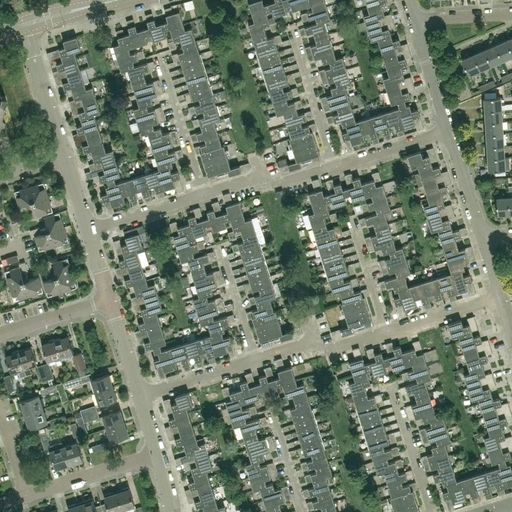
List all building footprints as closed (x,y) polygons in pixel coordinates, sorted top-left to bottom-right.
[(272,10),(270,4),(264,6),(261,0),(254,0),(255,2),(249,4),(253,17),(259,14),(261,20),(268,18),(266,12),(271,11),(272,10)] [(291,5),(289,0),(274,0),(276,2),(270,4),(272,10),(271,11),(274,17),(287,13),(285,7),(290,5),(291,5)] [(305,0),(289,0),(291,5),(292,11),(305,7),(303,1),(305,0)] [(327,7),(324,0),(305,0),(303,1),(305,7),(311,5),(313,11),(327,7)] [(387,2),(386,0),(365,0),(368,8),(374,6),(376,12),(383,10),(381,4),(387,2)] [(393,21),(391,14),(385,16),(383,10),(376,12),(374,6),(368,8),(369,14),(363,16),(367,29),(393,21)] [(331,20),(327,7),(313,11),(307,13),(301,15),(303,22),(315,18),(317,24),(324,22),(331,20)] [(183,24),(179,12),(173,14),(171,8),(164,10),(168,22),(162,24),(164,31),(170,29),(172,35),(178,33),(176,27),(183,24)] [(166,37),(164,31),(162,24),(156,26),(154,20),(153,20),(151,14),(145,16),(149,28),(143,30),(145,37),(151,35),(152,40),(153,41),(166,37)] [(270,25),(270,24),(268,18),(261,20),(259,14),(253,17),(255,23),(248,25),(252,37),(266,33),(264,27),(269,25),(270,25)] [(147,42),(145,37),(143,30),(137,32),(135,26),(133,20),(126,22),(130,34),(124,36),(126,43),(132,41),(135,47),(147,43),(147,42)] [(391,35),(389,29),(395,27),(393,21),(367,29),(371,42),(378,40),(379,46),(386,44),(384,38),(391,35)] [(328,34),(324,22),(317,24),(305,27),(305,28),(298,30),(301,36),(313,32),(315,39),(328,34)] [(278,29),(276,23),(270,24),(270,25),(269,25),(271,31),(278,29)] [(195,41),(191,29),(185,31),(183,24),(176,27),(178,33),(172,35),(174,41),(174,42),(175,41),(180,40),(182,46),(195,41)] [(135,47),(132,41),(126,43),(124,36),(122,30),(115,32),(119,44),(113,46),(117,59),(130,55),(128,49),(135,47)] [(256,50),(276,44),(282,42),(280,35),(268,39),(266,33),(252,37),(256,50)] [(332,47),(328,34),(315,39),(317,45),(304,48),(306,55),(332,47)] [(409,50),(407,43),(401,45),(399,39),(393,41),(391,35),(384,38),(386,44),(379,46),(383,58),(409,50)] [(74,52),(81,51),(77,37),(63,41),(65,48),(46,53),(49,60),(61,57),(61,56),(67,54),(69,61),(76,58),(74,52)] [(176,48),(175,41),(174,42),(174,41),(168,43),(170,50),(176,48)] [(199,54),(195,41),(182,46),(184,52),(172,56),(174,62),(180,60),(199,54)] [(511,56),(511,52),(507,41),(496,45),(502,61),(511,56)] [(279,52),(276,44),(256,50),(259,58),(279,52)] [(502,61),(496,45),(485,50),(491,65),(502,61)] [(336,59),(332,47),(306,55),(309,62),(321,58),(323,64),(330,62),(336,59)] [(407,65),(405,59),(411,57),(409,50),(383,58),(387,71),(394,69),(396,75),(403,73),(401,67),(407,65)] [(491,65),(485,50),(474,55),(480,70),(491,65)] [(132,62),(145,58),(143,51),(137,53),(130,55),(117,59),(121,72),(127,70),(134,68),(134,67),(132,62)] [(281,60),(279,52),(259,58),(261,66),(281,60)] [(80,71),(76,58),(69,61),(67,54),(61,56),(61,57),(63,62),(57,64),(58,70),(52,72),(53,74),(54,79),(69,74),(80,71)] [(202,62),(199,54),(180,60),(182,68),(202,62)] [(480,70),(474,55),(462,60),(469,75),(480,70)] [(347,70),(342,57),(336,59),(330,62),(331,68),(319,72),(321,78),(347,70)] [(284,68),(281,60),(261,66),(264,74),(284,68)] [(143,72),(155,69),(153,62),(147,64),(147,63),(134,67),(134,68),(127,70),(131,83),(145,78),(143,72)] [(204,70),(202,62),(182,68),(185,76),(204,70)] [(286,76),(286,74),(284,68),(264,74),(266,82),(286,76)] [(413,83),(411,77),(405,79),(403,73),(396,75),(394,69),(387,71),(389,77),(383,79),(387,92),(413,83)] [(207,78),(206,74),(204,70),(185,76),(187,84),(207,78)] [(351,83),(348,74),(347,70),(321,78),(323,85),(336,81),(337,86),(337,87),(344,85),(351,83)] [(77,86),(84,84),(80,71),(69,74),(54,79),(56,85),(63,83),(65,90),(71,88),(73,94),(79,92),(77,86)] [(289,84),(286,76),(266,82),(269,90),(282,86),(283,86),(289,84)] [(135,95),(161,87),(159,80),(146,84),(145,78),(131,83),(135,95)] [(209,86),(207,78),(187,84),(190,92),(209,86)] [(411,98),(409,92),(415,90),(413,83),(387,92),(391,104),(397,102),(399,108),(399,109),(406,106),(404,100),(411,98)] [(97,100),(93,88),(86,90),(84,84),(77,86),(79,92),(73,94),(75,100),(68,102),(70,108),(97,100)] [(348,97),(344,85),(337,87),(337,86),(331,88),(333,95),(320,99),(322,105),(348,97)] [(212,94),(209,86),(190,92),(193,101),(199,98),(212,94)] [(293,96),(299,95),(297,88),(284,92),(283,86),(282,86),(269,90),(273,103),(286,98),(287,99),(293,97),(293,96)] [(153,104),(151,98),(163,94),(161,87),(135,95),(139,107),(139,108),(146,106),(153,104)] [(216,107),(212,94),(199,98),(201,104),(188,108),(190,115),(197,113),(197,114),(203,112),(203,111),(216,107)] [(360,94),(355,95),(359,107),(364,106),(360,94)] [(352,110),(348,97),(322,105),(324,112),(337,108),(339,113),(339,114),(352,110)] [(501,110),(501,97),(484,98),(485,111),(501,110)] [(283,113),(296,109),(303,107),(301,101),(288,104),(287,99),(286,98),(273,103),(277,116),(283,114),(283,113)] [(101,113),(97,100),(70,108),(72,115),(79,113),(81,119),(87,117),(89,124),(96,121),(94,115),(101,113)] [(424,129),(418,109),(411,111),(409,105),(406,106),(399,109),(399,108),(396,109),(403,129),(415,125),(417,131),(424,129)] [(137,122),(163,114),(161,107),(148,111),(146,106),(139,108),(139,107),(133,109),(137,122)] [(220,120),(216,107),(203,111),(203,112),(205,117),(192,121),(194,127),(201,126),(214,121),(214,122),(220,120)] [(307,120),(313,118),(311,111),(298,115),(296,109),(283,113),(283,114),(287,126),(300,122),(301,122),(307,120)] [(403,129),(396,109),(384,113),(388,126),(394,125),(398,137),(405,135),(403,129)] [(356,122),(352,110),(339,114),(339,113),(333,115),(333,116),(326,118),(328,125),(341,121),(343,127),(346,126),(356,122)] [(501,110),(485,111),(486,123),(502,122),(501,110)] [(388,126),(384,113),(371,117),(375,130),(376,130),(381,128),(385,141),(392,139),(390,133),(388,126)] [(154,130),(152,125),(165,121),(163,114),(137,122),(141,135),(147,133),(154,131),(154,130)] [(100,134),(96,121),(89,124),(87,117),(81,119),(83,125),(76,127),(78,133),(72,135),(74,142),(100,134)] [(375,130),(371,117),(359,121),(363,134),(369,132),(373,145),(379,143),(377,137),(378,137),(376,130),(375,130)] [(218,134),(214,122),(214,121),(201,126),(202,132),(190,136),(192,142),(198,140),(199,141),(205,139),(204,138),(218,134)] [(354,151),(354,149),(353,149),(352,145),(365,141),(363,134),(359,121),(356,122),(346,126),(348,131),(342,134),(348,153),(354,151)] [(291,138),(312,132),(317,130),(315,124),(302,128),(301,122),(300,122),(287,126),(291,138)] [(487,135),(503,134),(502,122),(486,123),(487,135)] [(131,134),(139,131),(136,123),(128,126),(131,134)] [(151,146),(177,137),(175,131),(162,135),(160,128),(154,130),(154,131),(147,133),(151,146)] [(322,161),(312,132),(291,138),(289,139),(297,162),(288,164),(288,165),(280,167),(279,168),(281,173),(299,167),(299,168),(322,161)] [(104,147),(100,134),(74,142),(76,148),(82,146),(84,153),(91,151),(92,157),(99,155),(97,149),(104,147)] [(222,146),(218,134),(204,138),(205,139),(206,144),(194,148),(196,154),(200,153),(222,147),(222,146)] [(503,134),(487,135),(487,147),(504,146),(503,134)] [(168,153),(167,148),(179,144),(177,137),(151,146),(155,158),(168,154),(168,153)] [(231,169),(224,146),(222,146),(222,147),(200,153),(210,183),(233,175),(233,174),(251,169),(249,163),(240,166),(231,169)] [(504,146),(487,147),(488,159),(504,158),(504,146)] [(116,163),(112,151),(106,153),(104,147),(97,149),(99,155),(92,157),(94,163),(88,165),(90,172),(116,163)] [(426,171),(424,165),(431,163),(437,161),(433,148),(426,150),(428,156),(422,158),(420,152),(407,156),(411,169),(418,167),(419,173),(426,171)] [(170,160),(183,156),(181,150),(175,152),(175,151),(168,153),(168,154),(155,158),(159,170),(159,171),(169,167),(169,168),(173,167),(170,160)] [(505,170),(504,158),(488,159),(489,171),(505,170)] [(286,159),(278,161),(280,167),(288,165),(288,164),(286,159)] [(120,176),(116,163),(90,172),(84,173),(86,180),(98,176),(101,183),(107,180),(109,186),(109,187),(116,184),(114,178),(120,176)] [(449,178),(447,171),(441,173),(439,167),(433,169),(431,163),(424,165),(426,171),(419,173),(423,186),(449,178)] [(184,191),(178,171),(171,173),(169,168),(169,167),(159,171),(159,170),(156,171),(162,191),(175,187),(176,191),(177,193),(184,191)] [(162,191),(156,171),(144,175),(148,188),(154,186),(158,199),(164,197),(163,192),(162,191)] [(382,183),(379,172),(372,175),(374,181),(367,183),(369,189),(363,191),(365,198),(371,196),(373,201),(386,197),(382,183)] [(363,191),(369,189),(367,183),(362,185),(360,178),(353,180),(351,174),(344,176),(348,188),(351,195),(353,202),(365,198),(363,191)] [(148,188),(144,175),(131,179),(135,192),(136,192),(141,190),(145,203),(152,201),(150,195),(150,194),(148,188)] [(447,192),(445,186),(451,184),(449,178),(423,186),(427,198),(434,196),(436,202),(443,200),(441,194),(447,192)] [(135,192),(131,179),(118,183),(123,196),(129,194),(133,207),(139,205),(137,198),(138,198),(136,192),(135,192)] [(329,194),(324,196),(318,179),(311,181),(315,192),(308,194),(312,207),(319,205),(321,211),(328,209),(326,203),(331,202),(329,194)] [(344,197),(351,195),(348,188),(343,190),(341,184),(334,186),(332,180),(325,182),(329,194),(331,202),(333,208),(346,203),(344,197)] [(53,211),(44,182),(15,191),(19,206),(16,206),(18,213),(28,210),(28,208),(35,206),(38,216),(53,211)] [(114,213),(112,206),(125,202),(123,196),(118,183),(116,184),(109,187),(109,186),(106,187),(108,193),(101,195),(107,215),(114,213)] [(286,201),(283,190),(276,192),(279,203),(286,201)] [(243,215),(239,202),(233,204),(230,196),(230,193),(223,196),(228,213),(223,214),(222,215),(224,221),(230,219),(232,226),(239,224),(237,217),(243,215)] [(453,211),(451,205),(445,207),(443,200),(436,202),(434,196),(427,198),(429,204),(423,206),(427,219),(453,211)] [(391,210),(386,197),(373,201),(366,204),(361,205),(363,212),(375,208),(377,214),(384,212),(391,210)] [(496,198),(497,215),(510,214),(509,197),(496,198)] [(224,221),(222,215),(223,214),(219,202),(212,204),(214,210),(207,212),(209,219),(204,220),(203,221),(206,227),(211,225),(213,232),(226,228),(224,221)] [(314,213),(309,215),(308,214),(303,216),(306,228),(312,227),(313,228),(325,224),(324,218),(329,216),(330,216),(329,215),(328,209),(321,211),(319,205),(312,207),(314,213)] [(206,227),(203,221),(204,220),(200,208),(193,210),(195,216),(189,218),(191,225),(185,227),(187,233),(193,231),(195,238),(208,234),(206,227)] [(451,226),(449,220),(455,218),(453,211),(427,219),(431,232),(438,230),(440,236),(446,234),(444,228),(451,226)] [(69,241),(59,212),(45,217),(48,227),(40,229),(40,227),(30,230),(32,234),(32,237),(35,236),(40,250),(69,241)] [(388,225),(384,212),(377,214),(364,218),(365,218),(358,220),(360,227),(373,223),(374,229),(388,225)] [(338,220),(336,213),(329,215),(330,216),(329,216),(331,222),(338,220)] [(256,232),(252,219),(245,221),(243,215),(237,217),(239,224),(232,226),(234,231),(234,232),(235,232),(240,230),(242,236),(256,232)] [(195,238),(193,231),(187,233),(185,227),(178,228),(176,222),(170,224),(174,236),(173,237),(177,250),(190,246),(190,245),(188,240),(195,238)] [(317,240),(336,234),(342,232),(340,226),(327,230),(325,224),(313,228),(317,240)] [(392,237),(388,225),(374,229),(376,235),(364,239),(366,245),(392,237)] [(457,245),(455,238),(461,236),(467,234),(465,228),(453,232),(451,226),(444,228),(446,234),(440,236),(444,249),(457,245)] [(237,238),(235,232),(234,232),(234,231),(228,233),(230,240),(237,238)] [(259,245),(256,232),(242,236),(244,242),(232,246),(234,253),(240,251),(259,245)] [(143,247),(139,234),(125,238),(127,244),(121,246),(119,240),(113,242),(117,255),(123,253),(130,251),(132,257),(138,255),(138,253),(140,253),(139,248),(143,247)] [(338,242),(336,234),(317,240),(319,248),(338,242)] [(396,250),(392,237),(366,245),(368,252),(380,248),(382,254),(389,252),(396,250)] [(195,258),(193,252),(206,248),(204,241),(199,243),(199,242),(190,245),(190,246),(177,250),(181,263),(188,260),(195,258)] [(341,250),(338,242),(319,248),(321,255),(322,256),(341,250)] [(262,253),(259,245),(240,251),(242,259),(262,253)] [(447,261),(473,253),(471,247),(459,250),(457,245),(444,249),(447,261)] [(406,260),(402,248),(396,250),(389,252),(391,258),(378,262),(380,269),(406,260)] [(343,258),(341,250),(322,256),(324,264),(343,258)] [(142,267),(138,255),(132,257),(130,251),(123,253),(125,259),(119,261),(121,267),(114,269),(116,275),(142,267)] [(205,268),(203,262),(216,259),(214,252),(208,254),(208,253),(195,258),(188,260),(192,273),(205,268)] [(264,261),(262,253),(242,259),(245,267),(264,261)] [(465,270),(463,263),(475,260),(473,253),(447,261),(451,274),(462,271),(465,270)] [(77,287),(68,258),(53,262),(52,259),(46,261),(49,271),(51,271),(53,278),(43,281),(48,296),(77,287)] [(346,266),(343,258),(324,264),(327,272),(346,266)] [(410,273),(406,260),(380,269),(382,275),(395,271),(397,277),(404,275),(410,273)] [(267,269),(264,261),(245,267),(247,275),(267,269)] [(43,291),(38,276),(28,279),(26,272),(28,271),(25,262),(19,264),(19,267),(5,271),(14,300),(43,291)] [(348,275),(346,266),(327,272),(329,280),(342,276),(342,277),(348,275)] [(146,280),(142,267),(116,275),(118,282),(125,280),(127,286),(133,284),(135,290),(142,288),(140,282),(146,280)] [(196,285),(222,277),(219,271),(207,275),(205,268),(192,273),(196,285)] [(269,276),(267,269),(247,275),(250,283),(269,276)] [(476,294),(470,274),(463,276),(462,271),(451,274),(448,275),(455,294),(467,290),(469,296),(476,294)] [(408,287),(404,275),(397,277),(384,281),(378,283),(380,290),(393,286),(395,292),(398,291),(408,288),(408,287)] [(455,294),(448,275),(436,278),(440,292),(446,290),(450,302),(457,300),(455,294)] [(272,285),(269,276),(250,283),(252,291),(259,289),(272,285)] [(352,287),(358,285),(356,278),(344,282),(342,277),(342,276),(329,280),(333,293),(340,291),(339,291),(352,287)] [(213,294),(211,288),(224,284),(222,277),(196,285),(200,298),(207,296),(213,294)] [(440,292),(436,278),(423,282),(427,296),(433,294),(437,306),(444,304),(442,298),(440,292)] [(158,297),(154,284),(148,286),(146,280),(140,282),(142,288),(135,290),(137,296),(130,298),(133,305),(158,297)] [(427,296),(423,282),(411,286),(415,300),(421,298),(425,310),(431,308),(427,296)] [(276,298),(272,285),(259,289),(261,295),(248,299),(251,305),(257,303),(270,299),(270,300),(276,298)] [(406,316),(404,310),(417,306),(415,300),(411,286),(408,287),(408,288),(398,291),(400,297),(394,299),(400,318),(406,316)] [(343,303),(364,297),(366,296),(369,296),(367,289),(354,293),(352,287),(339,291),(340,291),(343,303)] [(197,313),(223,305),(221,298),(209,302),(207,296),(200,298),(193,300),(197,313)] [(163,310),(158,297),(133,305),(135,311),(141,309),(143,315),(149,313),(151,320),(158,318),(156,312),(163,310)] [(372,320),(364,297),(343,303),(342,304),(349,327),(340,329),(340,330),(331,333),(333,338),(351,332),(351,334),(374,327),(372,320)] [(273,311),(270,300),(270,299),(257,303),(258,309),(246,313),(248,319),(253,318),(273,311)] [(215,321),(213,315),(225,311),(223,305),(197,313),(201,326),(208,324),(215,321)] [(275,311),(273,311),(253,318),(262,348),(285,341),(284,340),(303,334),(301,328),(292,331),(291,331),(282,334),(275,311)] [(162,330),(158,318),(151,320),(149,313),(143,315),(145,322),(139,323),(140,330),(134,332),(136,338),(162,330)] [(225,332),(223,326),(236,322),(233,315),(215,321),(208,324),(211,336),(222,333),(225,332)] [(467,339),(465,333),(471,331),(472,331),(478,329),(474,316),(467,318),(469,325),(463,327),(461,320),(448,324),(452,338),(459,336),(461,341),(467,339)] [(166,343),(162,330),(136,338),(138,345),(145,343),(147,349),(153,347),(155,353),(158,352),(162,351),(160,345),(166,343)] [(490,346),(488,339),(482,341),(480,335),(474,337),(472,331),(471,331),(465,333),(467,339),(461,341),(464,354),(490,346)] [(236,356),(230,337),(224,338),(222,333),(211,336),(208,337),(214,356),(215,356),(227,352),(229,358),(236,356)] [(68,337),(61,339),(61,337),(55,339),(61,360),(67,358),(66,355),(73,353),(68,337)] [(214,356),(208,337),(196,340),(200,354),(201,353),(206,352),(210,364),(217,362),(215,356),(214,356)] [(61,360),(55,339),(49,341),(50,343),(43,345),(48,361),(55,359),(56,362),(61,360)] [(200,354),(196,340),(183,344),(187,357),(188,357),(194,355),(198,368),(204,366),(202,360),(203,360),(201,353),(200,354)] [(427,366),(424,353),(423,353),(419,341),(418,341),(413,342),(415,349),(408,351),(410,357),(404,359),(406,366),(412,364),(414,370),(427,366)] [(404,359),(410,357),(408,351),(402,353),(400,346),(394,348),(392,342),(385,344),(389,357),(392,364),(391,364),(393,370),(406,366),(404,359)] [(187,357),(183,344),(171,348),(175,361),(181,359),(185,372),(191,370),(190,364),(188,357),(187,357)] [(488,361),(486,355),(492,353),(490,346),(464,354),(468,367),(475,365),(477,371),(484,369),(482,363),(488,361)] [(37,365),(31,348),(25,351),(24,348),(18,350),(26,375),(32,373),(30,367),(37,365)] [(167,378),(165,371),(177,367),(175,361),(171,348),(162,351),(158,352),(160,358),(154,360),(160,380),(167,378)] [(373,369),(371,363),(370,363),(364,365),(359,348),(352,350),(356,360),(349,362),(353,376),(360,374),(362,380),(368,378),(366,371),(372,369),(373,369)] [(385,365),(391,364),(392,364),(389,357),(383,359),(381,352),(375,354),(373,348),(366,350),(370,363),(371,363),(373,369),(372,369),(374,376),(387,372),(385,365)] [(26,375),(18,350),(13,352),(13,354),(6,356),(12,373),(18,370),(20,377),(26,375)] [(78,370),(84,369),(86,368),(81,353),(73,355),(78,370)] [(295,380),(291,367),(285,369),(281,358),(274,360),(280,377),(274,379),(276,386),(282,385),(284,390),(290,388),(289,382),(295,380)] [(54,378),(49,363),(43,365),(48,380),(54,378)] [(48,380),(43,365),(37,367),(42,382),(48,380)] [(494,380),(492,373),(485,375),(484,369),(477,371),(475,365),(468,367),(470,373),(464,375),(468,388),(494,380)] [(432,379),(427,366),(414,370),(408,371),(408,372),(402,374),(404,380),(416,376),(418,382),(425,380),(425,381),(432,379)] [(276,386),(274,379),(271,369),(270,367),(263,369),(265,375),(259,377),(261,383),(255,385),(257,392),(263,390),(265,397),(278,392),(276,386)] [(257,392),(255,385),(251,373),(246,374),(244,375),(246,381),(240,383),(242,389),(236,391),(238,398),(244,396),(246,403),(259,399),(257,392)] [(91,380),(95,392),(113,387),(109,374),(91,380)] [(370,384),(368,378),(362,380),(360,374),(353,376),(355,382),(349,383),(353,396),(366,392),(364,386),(370,384),(371,384),(370,384)] [(14,391),(10,375),(4,377),(9,392),(14,391)] [(83,376),(80,377),(71,380),(72,386),(88,382),(86,376),(83,376)] [(308,397),(303,384),(297,386),(295,380),(289,382),(290,388),(284,390),(286,396),(286,397),(287,397),(292,395),(294,401),(308,397)] [(429,393),(425,381),(425,380),(418,382),(405,386),(399,388),(401,395),(414,391),(416,397),(429,393)] [(492,394),(490,388),(496,386),(494,380),(468,388),(472,401),(479,399),(480,405),(487,403),(485,397),(492,394)] [(379,388),(377,382),(370,384),(371,384),(370,384),(372,390),(379,388)] [(57,391),(55,385),(40,390),(42,396),(57,391)] [(117,399),(113,387),(95,392),(99,405),(117,399)] [(246,403),(244,396),(238,398),(236,391),(230,393),(228,387),(222,389),(225,401),(226,401),(225,401),(229,414),(242,410),(241,404),(246,403)] [(193,406),(189,392),(175,397),(177,403),(171,405),(169,398),(163,400),(166,411),(167,413),(173,411),(180,409),(182,416),(189,414),(187,408),(193,406)] [(383,401),(381,394),(368,398),(366,392),(353,396),(357,409),(377,403),(383,401)] [(433,406),(429,393),(416,397),(418,403),(405,407),(407,414),(433,406)] [(510,409),(508,403),(502,405),(500,398),(493,400),(492,394),(485,397),(487,403),(480,405),(484,417),(510,409)] [(25,415),(43,409),(39,395),(21,401),(23,409),(25,415)] [(289,403),(287,397),(286,397),(286,396),(280,398),(282,405),(289,403)] [(312,410),(308,397),(294,401),(296,407),(284,411),(286,417),(285,417),(285,418),(292,416),(312,410)] [(379,411),(377,403),(357,409),(360,417),(379,411)] [(75,419),(97,412),(95,406),(73,413),(75,419)] [(437,418),(433,406),(407,414),(409,420),(422,416),(424,423),(430,421),(430,420),(437,418)] [(245,417),(257,413),(255,407),(248,409),(248,408),(242,410),(229,414),(234,427),(240,425),(243,424),(247,423),(246,423),(245,417)] [(47,423),(43,409),(25,415),(29,429),(47,423)] [(192,426),(189,414),(182,416),(180,409),(173,411),(175,418),(169,420),(170,424),(171,426),(164,428),(167,434),(192,426)] [(508,424),(506,418),(511,415),(510,409),(484,417),(488,430),(495,428),(497,434),(503,432),(502,426),(508,424)] [(314,417),(312,410),(292,416),(294,424),(314,417)] [(103,416),(107,429),(124,423),(120,411),(103,416)] [(382,419),(379,411),(360,417),(362,425),(382,419)] [(81,424),(99,418),(97,412),(75,419),(76,422),(80,421),(81,424)] [(51,426),(56,424),(67,421),(65,415),(50,420),(51,424),(51,426)] [(447,429),(446,424),(443,416),(437,418),(430,420),(430,421),(432,426),(419,430),(422,437),(447,429)] [(255,428),(266,424),(267,424),(265,417),(259,419),(246,423),(247,423),(243,424),(240,425),(244,438),(257,434),(255,428)] [(317,426),(316,424),(314,417),(294,424),(297,432),(317,426)] [(384,427),(383,424),(382,419),(362,425),(365,433),(384,427)] [(76,424),(76,423),(70,424),(75,440),(81,438),(76,424)] [(111,441),(128,436),(124,423),(107,429),(111,441)] [(196,439),(192,426),(167,434),(169,441),(175,439),(177,445),(183,443),(185,449),(192,447),(190,441),(196,439)] [(319,434),(317,426),(297,432),(299,440),(319,434)] [(387,435),(384,427),(365,433),(367,441),(387,435)] [(511,442),(511,437),(511,436),(505,438),(503,432),(497,434),(495,428),(488,430),(490,436),(484,438),(488,451),(511,442)] [(451,442),(447,429),(422,437),(424,443),(436,440),(438,445),(438,446),(445,443),(445,444),(451,442)] [(50,445),(46,432),(40,434),(45,450),(50,448),(51,448),(50,445)] [(216,432),(210,434),(212,440),(218,438),(216,432)] [(248,450),(273,442),(271,436),(259,440),(257,434),(244,438),(248,450)] [(322,442),(319,434),(299,440),(302,448),(322,442)] [(389,443),(387,435),(367,441),(370,449),(383,445),(389,443)] [(209,456),(205,443),(198,445),(196,439),(190,441),(192,447),(185,449),(187,455),(174,459),(176,466),(183,464),(209,456)] [(69,463),(64,447),(62,441),(50,445),(51,448),(50,448),(56,469),(63,467),(63,465),(69,463)] [(92,447),(94,453),(109,448),(107,442),(92,447)] [(265,459),(263,453),(275,449),(273,442),(248,450),(251,462),(252,463),(259,461),(265,459)] [(324,449),(322,442),(302,448),(304,456),(311,454),(324,449)] [(511,457),(509,451),(511,450),(511,442),(488,451),(492,463),(498,461),(500,467),(507,465),(505,459),(511,457)] [(83,461),(77,443),(64,447),(69,463),(75,462),(75,463),(83,461)] [(449,456),(445,444),(445,443),(438,446),(438,445),(431,447),(433,454),(421,457),(423,464),(449,456)] [(393,455),(399,453),(397,447),(385,451),(383,445),(370,449),(374,461),(387,457),(393,455)] [(328,462),(324,449),(311,454),(313,459),(300,463),(302,470),(315,466),(328,462)] [(210,462),(209,456),(183,464),(185,470),(191,468),(193,474),(199,472),(201,478),(208,476),(206,470),(212,468),(210,462)] [(453,468),(449,456),(423,464),(425,470),(438,467),(439,472),(453,468)] [(384,472),(397,467),(403,466),(401,459),(389,463),(387,457),(374,461),(378,474),(384,472)] [(249,477),(275,469),(273,463),(261,467),(259,461),(252,463),(251,462),(245,464),(249,477)] [(332,475),(328,462),(315,466),(317,472),(304,476),(306,483),(312,481),(325,477),(332,475)] [(511,469),(510,464),(507,465),(500,467),(497,468),(503,488),(511,484),(511,469)] [(388,485),(401,481),(414,477),(411,470),(399,473),(397,467),(384,472),(388,485)] [(457,481),(453,468),(439,472),(427,476),(429,483),(442,479),(444,485),(447,484),(457,481)] [(503,488),(497,468),(485,472),(489,485),(495,483),(499,496),(505,494),(503,488)] [(266,485),(265,480),(277,476),(275,469),(249,477),(253,490),(259,488),(266,486),(266,485)] [(212,489),(208,476),(201,478),(199,472),(193,474),(195,481),(188,483),(190,489),(184,490),(186,497),(212,489)] [(489,485),(485,472),(472,476),(476,489),(482,487),(486,500),(493,498),(489,485)] [(476,489),(472,476),(459,480),(463,493),(464,493),(470,491),(474,504),(480,502),(476,489)] [(329,489),(325,477),(312,481),(314,487),(302,490),(304,497),(310,495),(316,493),(329,489)] [(455,509),(453,503),(466,499),(464,493),(463,493),(459,480),(457,481),(447,484),(449,490),(442,492),(448,511),(455,509)] [(413,490),(418,489),(415,482),(403,486),(401,481),(388,485),(392,497),(413,490)] [(263,501),(289,493),(287,486),(275,490),(273,484),(266,485),(266,486),(259,488),(263,501)] [(135,505),(130,489),(129,489),(128,487),(122,489),(123,491),(117,493),(122,509),(135,505)] [(216,501),(212,489),(186,497),(188,504),(194,502),(197,508),(203,506),(204,511),(211,510),(209,504),(216,501)] [(333,502),(329,489),(316,493),(318,499),(306,503),(308,510),(314,508),(320,506),(333,502)] [(414,493),(413,490),(392,497),(390,497),(394,511),(419,511),(419,510),(414,493)] [(109,511),(114,511),(122,509),(117,493),(111,495),(110,493),(105,494),(105,496),(104,497),(109,511)] [(271,511),(281,509),(279,503),(291,499),(289,493),(263,501),(266,511),(271,511)] [(97,511),(93,500),(92,498),(86,500),(87,502),(81,504),(83,511),(97,511)] [(226,511),(224,506),(218,507),(216,501),(209,504),(211,510),(204,511),(226,511)] [(336,511),(333,502),(320,506),(322,511),(321,511),(336,511)]
